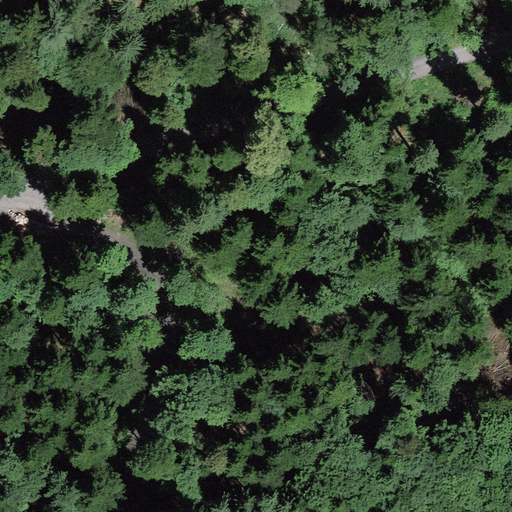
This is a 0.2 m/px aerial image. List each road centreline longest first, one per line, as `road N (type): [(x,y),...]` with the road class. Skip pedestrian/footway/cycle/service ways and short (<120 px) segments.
road 1 (track): [(13,189),(511,10)]
road 2 (track): [(0,190),(124,238),(175,335),(160,400),(103,455),(110,497)]
